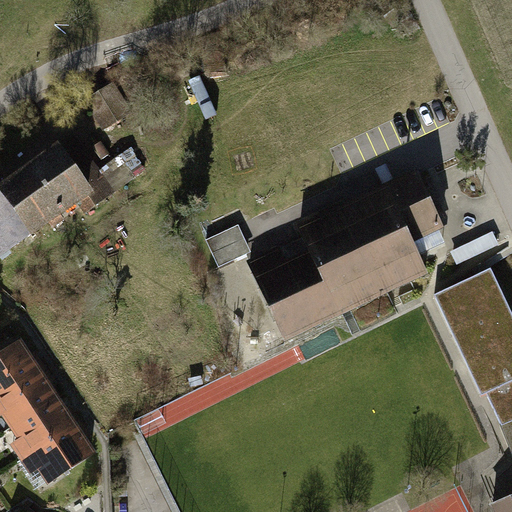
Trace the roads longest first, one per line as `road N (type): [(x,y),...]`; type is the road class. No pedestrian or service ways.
road 1 (residential): [(258,0),(32,84),(0,109)]
road 2 (unknown): [(283,223),(485,133)]
road 3 (residential): [(511,195),(426,0)]
